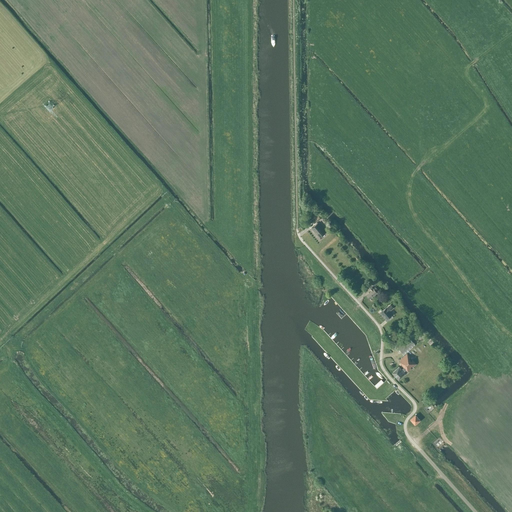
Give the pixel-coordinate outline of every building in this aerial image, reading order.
[(318,223),(311,228),(319,237),(325,232),(318,223)] [(375,295),(378,293),(373,287),(370,289),(372,291),(367,295),(370,299),(375,294),(375,295)] [(393,306),(391,304),(382,312),(387,318),(392,314),(388,310),(393,306)] [(412,340),(400,350),(403,353),(415,344),(412,340)] [(408,372),(417,364),(408,354),(400,361),(402,364),(401,364),(404,367),(402,369),(399,367),(393,372),(399,379),(405,373),(404,372),(406,370),(408,372)]
